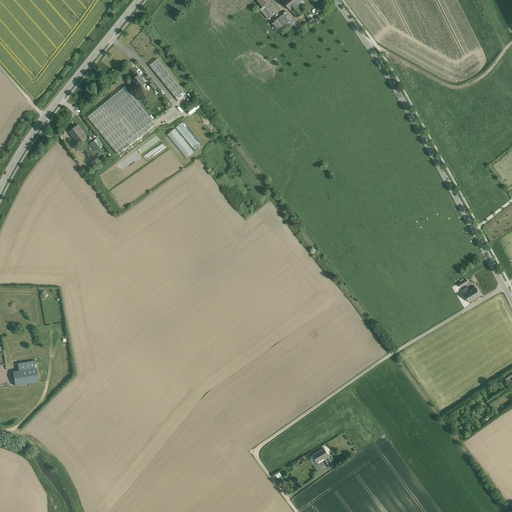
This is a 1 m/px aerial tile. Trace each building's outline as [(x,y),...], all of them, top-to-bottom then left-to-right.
[(273,0),(270,0),(264,6),(272,16),(279,11),(275,5),(276,4),(273,0)] [(282,0),(290,10),(297,18),(304,12),(300,8),(298,6),(297,4),(301,0),(282,0)] [(294,20),(286,11),(281,16),(289,25),(294,20)] [(304,12),(297,18),(301,22),(307,17),(304,12)] [(281,16),(272,23),(280,33),(289,25),(281,16)] [(176,100),(184,94),(158,58),(149,64),(176,100)] [(145,83),(138,75),(133,79),(140,88),(145,83)] [(125,87),(87,117),(118,155),(155,124),(125,87)] [(189,114),(199,107),(198,105),(187,112),(189,114)] [(78,125),(69,131),(73,138),(77,135),(76,134),(82,130),(78,125)] [(167,134),(185,158),(193,152),(175,128),(167,134)] [(82,130),(76,134),(77,135),(73,138),(77,143),(86,137),(82,130)] [(97,138),(91,143),(96,150),(103,145),(97,138)] [(466,279),(458,284),(460,287),(468,282),(466,279)] [(468,287),(462,290),(467,299),(471,296),(468,291),(469,290),(468,287)] [(469,290),(468,291),(471,296),(467,299),(469,302),(480,295),(475,287),(469,290)] [(9,344),(6,345),(6,347),(3,348),(6,364),(14,362),(11,344),(9,344)] [(18,365),(19,370),(36,368),(35,362),(18,365)] [(13,371),(15,385),(38,381),(36,368),(19,370),(13,371)] [(324,448),(312,455),(310,457),(312,461),(315,459),(317,463),(324,458),(328,456),(324,448)] [(334,465),(328,456),(324,458),(330,468),(334,465)]
